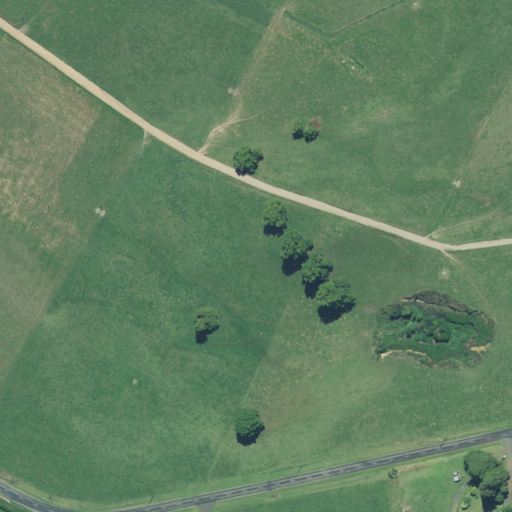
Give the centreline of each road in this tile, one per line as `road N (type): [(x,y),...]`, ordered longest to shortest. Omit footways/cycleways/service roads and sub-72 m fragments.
road 1 (track): [(511,238),(435,247),(162,138),(0,24)]
road 2 (unclassified): [(126,511),(511,432)]
